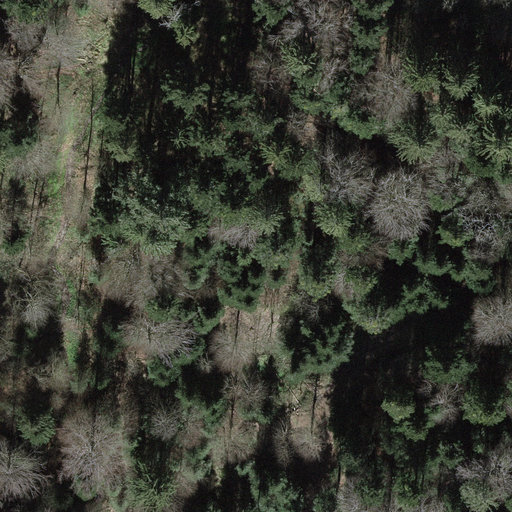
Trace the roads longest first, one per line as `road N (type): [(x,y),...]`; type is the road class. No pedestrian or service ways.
road 1 (track): [(139,0),(444,175),(511,189)]
road 2 (track): [(477,511),(464,461),(464,415),(511,286)]
